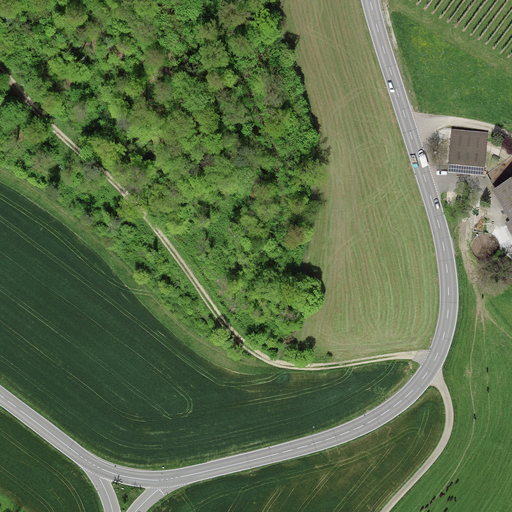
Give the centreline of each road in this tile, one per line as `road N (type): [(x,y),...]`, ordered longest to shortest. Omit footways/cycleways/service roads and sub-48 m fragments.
road 1 (tertiary): [(370,0),(441,232),(449,296),(439,349),(411,391),(374,419),(315,443),(167,478)]
road 2 (track): [(0,71),(151,224),(246,345),(297,366),(407,356),(431,364)]
road 3 (track): [(0,166),(70,215),(200,339),(236,357),(263,356)]
road 4 (tertiary): [(98,467),(0,395)]
